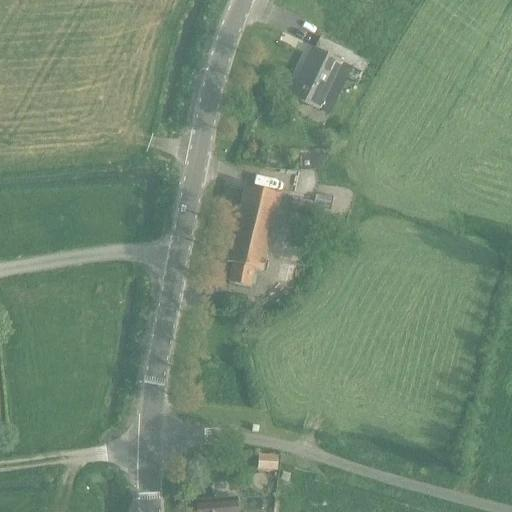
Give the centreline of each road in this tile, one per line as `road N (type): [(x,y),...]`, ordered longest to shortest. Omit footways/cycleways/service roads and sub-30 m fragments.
road 1 (tertiary): [(152,445),(163,343),(226,44),(249,0)]
road 2 (unclassified): [(152,445),(191,434),(238,436),(511,510)]
road 3 (track): [(0,463),(152,445)]
